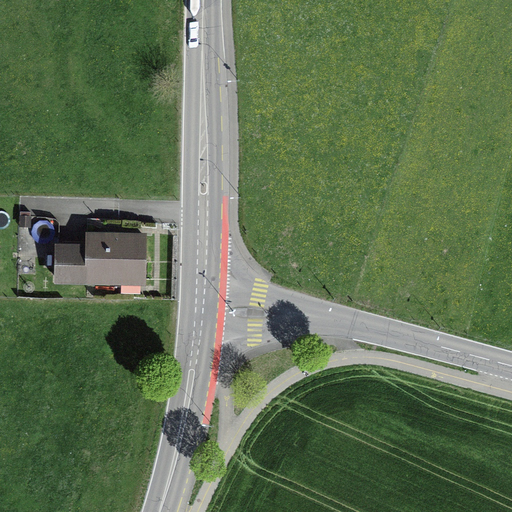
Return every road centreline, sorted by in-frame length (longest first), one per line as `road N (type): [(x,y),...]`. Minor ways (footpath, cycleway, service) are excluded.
road 1 (tertiary): [(511,371),(362,331),(208,305)]
road 2 (secondary): [(208,0),(208,305)]
road 3 (secondary): [(208,305),(162,511)]
